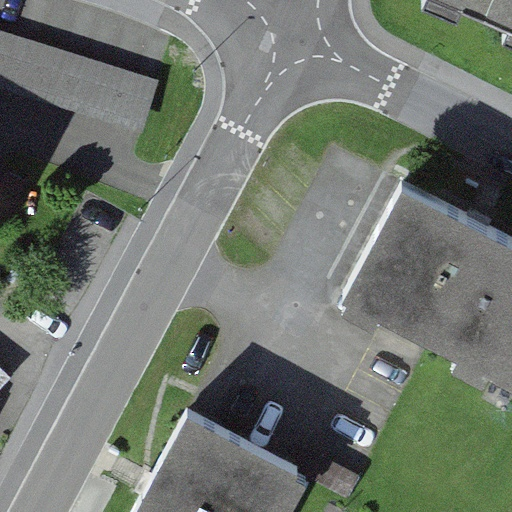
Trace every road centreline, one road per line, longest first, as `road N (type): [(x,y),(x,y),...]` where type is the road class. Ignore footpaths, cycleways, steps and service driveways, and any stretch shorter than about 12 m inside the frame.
road 1 (residential): [(45,511),(293,29)]
road 2 (residential): [(293,29),(511,146)]
